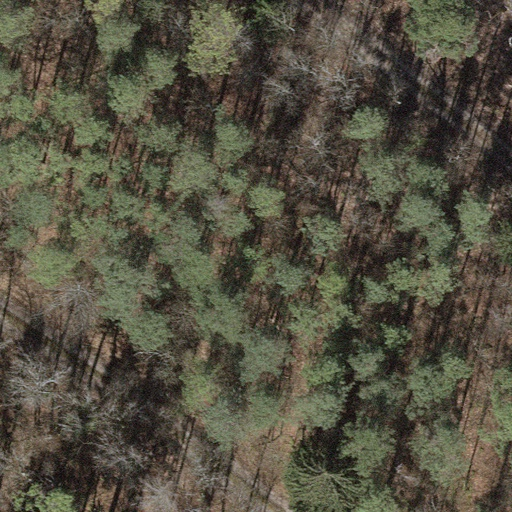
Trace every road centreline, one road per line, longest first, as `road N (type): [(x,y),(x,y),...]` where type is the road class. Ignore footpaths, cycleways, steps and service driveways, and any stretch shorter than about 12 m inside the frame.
road 1 (track): [(319,511),(0,322)]
road 2 (track): [(301,0),(511,156)]
